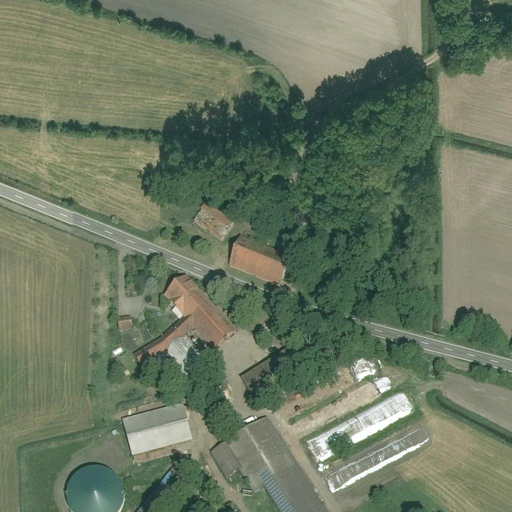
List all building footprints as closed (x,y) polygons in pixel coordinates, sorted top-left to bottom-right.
[(201,206),(190,220),(217,240),(228,225),(201,206)] [(280,254),(241,241),(232,269),(271,282),(280,254)] [(232,333),(183,279),(162,298),(180,317),(192,330),(212,352),(232,333)] [(129,317),(116,319),(118,332),(131,330),(129,317)] [(192,330),(180,317),(145,350),(151,357),(175,382),(200,358),(182,339),(192,330)] [(131,357),(136,366),(151,357),(145,350),(131,357)] [(284,350),(239,379),(251,398),(296,369),(284,350)] [(377,397),(401,385),(396,374),(371,386),(377,397)] [(365,433),(408,417),(400,396),(357,412),(365,433)] [(178,407),(121,422),(130,455),(187,439),(178,407)] [(295,425),(299,436),(329,424),(326,417),(319,420),(317,416),(295,425)] [(324,511),(266,420),(224,446),(254,494),(260,490),(274,511),(324,511)] [(221,446),(209,454),(224,479),(237,471),(221,446)] [(127,511),(131,505),(131,496),(129,487),(124,479),(116,473),(107,470),(97,470),(88,474),(81,480),(76,488),(74,497),(75,507),(77,511),(127,511)] [(157,511),(170,497),(159,488),(139,511),(157,511)]
